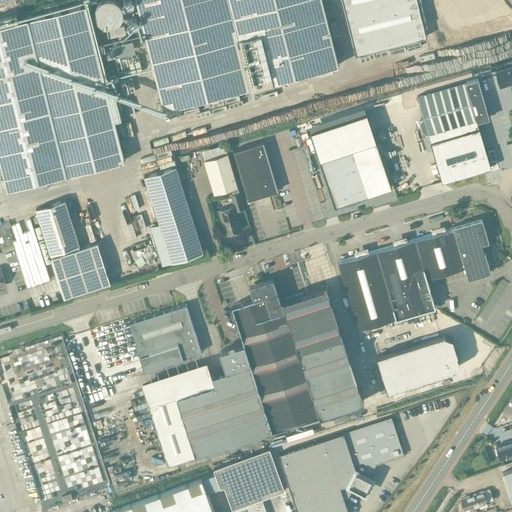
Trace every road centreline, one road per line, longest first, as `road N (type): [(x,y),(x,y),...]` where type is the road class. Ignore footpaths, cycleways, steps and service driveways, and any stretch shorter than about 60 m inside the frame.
road 1 (unclassified): [(511,225),(494,198),(459,194),(0,336)]
road 2 (unknown): [(185,278),(205,356),(112,381),(87,308)]
road 3 (secondary): [(414,511),(511,364)]
road 4 (unknown): [(496,81),(511,160),(494,198)]
